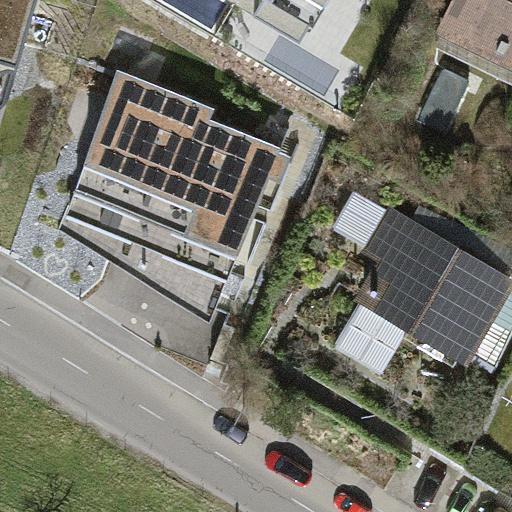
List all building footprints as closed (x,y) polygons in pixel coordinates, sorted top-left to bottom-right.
[(0,0),(0,99),(8,102),(37,0),(0,0)] [(328,0),(268,0),(313,26),(328,0)] [(511,0),(453,0),(438,32),(511,69),(511,0)] [(118,69),(70,206),(232,271),(260,202),(267,184),(274,165),(280,151),(260,138),(210,119),(214,107),(118,69)] [(393,212),(371,249),(388,259),(337,345),(383,372),(411,325),(464,357),(509,280),(393,212)]
